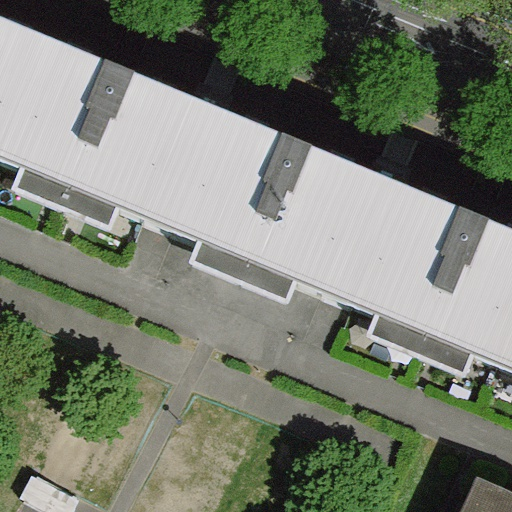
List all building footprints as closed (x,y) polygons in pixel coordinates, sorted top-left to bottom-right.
[(0,161),(50,44),(0,23),(0,161)] [(143,225),(192,103),(50,44),(0,161),(0,166),(24,176),(17,195),(112,233),(119,214),(143,225)] [(356,312),(405,190),(192,103),(143,225),(201,249),(195,267),(288,306),(297,287),(356,312)] [(500,371),(511,340),(511,234),(405,190),(356,312),(379,322),(371,340),(467,379),(474,360),(500,371)] [(511,340),(500,371),(511,376),(511,340)] [(511,511),(511,500),(483,489),(472,511),(511,511)]
